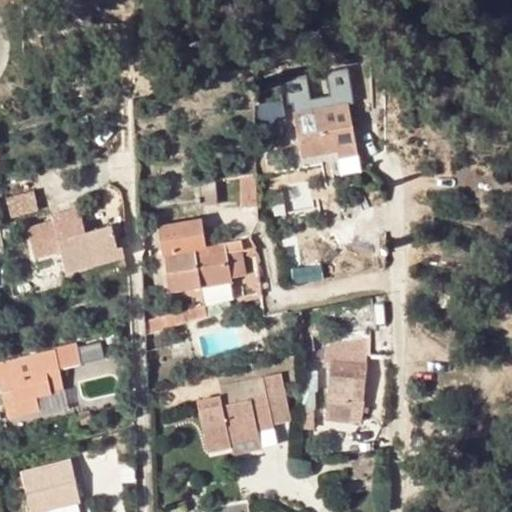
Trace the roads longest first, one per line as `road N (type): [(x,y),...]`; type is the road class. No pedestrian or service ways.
road 1 (residential): [(348,125),(397,162),(409,511)]
road 2 (residential): [(142,511),(136,274),(124,163)]
